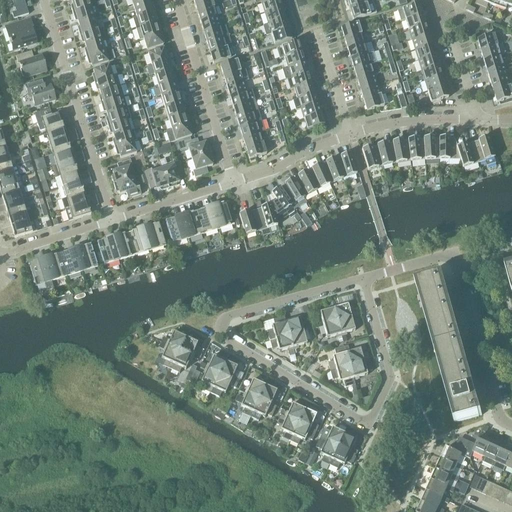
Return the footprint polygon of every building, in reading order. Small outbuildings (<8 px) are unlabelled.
[(1,0),(3,5),(13,2),(16,12),(12,14),(13,19),(28,15),(23,0),(1,0)] [(71,9),(72,14),(91,8),(88,0),(78,0),(71,2),(73,8),(71,9)] [(199,0),(194,2),(197,13),(214,7),(211,0),(199,0)] [(273,0),(261,4),(264,14),(282,9),(278,0),(273,0)] [(346,0),(350,10),(373,3),(371,0),(346,0)] [(505,10),(507,6),(508,0),(489,0),(488,4),(494,6),(505,10)] [(133,7),(136,18),(155,12),(153,8),(151,8),(149,2),(133,7)] [(373,3),(350,10),(353,21),(376,14),(373,3)] [(400,22),(405,21),(422,15),(419,4),(397,11),(400,22)] [(467,6),(465,10),(473,14),(475,10),(467,6)] [(197,13),(200,23),(217,18),(214,7),(197,13)] [(77,18),(78,24),(94,19),(91,8),(72,14),(74,19),(77,18)] [(264,14),(268,25),(285,19),(282,9),(264,14)] [(133,19),(136,30),(156,24),(154,18),(156,17),(155,12),(136,18),(133,19)] [(405,21),(408,31),(425,25),(422,15),(405,21)] [(200,23),(203,33),(220,28),(217,18),(200,23)] [(78,31),(79,36),(98,30),(94,19),(78,24),(80,30),(78,31)] [(266,36),(271,35),(288,30),(285,19),(268,25),(263,26),(266,36)] [(31,33),(30,29),(32,28),(30,20),(5,27),(10,42),(9,42),(10,45),(11,45),(13,52),(36,45),(32,33),(31,33)] [(341,29),(344,40),(361,34),(358,23),(341,29)] [(139,41),(143,40),(162,34),(160,29),(158,29),(156,24),(136,30),(139,41)] [(408,31),(411,41),(429,36),(425,25),(408,31)] [(203,33),(206,44),(224,38),(220,28),(203,33)] [(83,40),(85,46),(101,41),(98,30),(79,36),(81,40),(83,40)] [(288,30),(271,35),(274,46),(291,40),(288,30)] [(162,34),(143,40),(147,51),(163,46),(161,40),(163,39),(162,34)] [(344,40),(347,50),(364,45),(361,34),(344,40)] [(477,41),(480,51),(497,46),(494,35),(477,41)] [(411,41),(415,51),(432,46),(429,36),(411,41)] [(210,54),(227,49),(232,47),(229,37),(224,38),(206,44),(210,54)] [(84,53),(86,58),(104,52),(101,41),(85,46),(87,51),(84,53)] [(280,60),(284,58),(301,53),(298,42),(276,49),(280,60)] [(347,50),(350,60),(368,55),(364,45),(347,50)] [(415,51),(418,62),(435,56),(432,46),(415,51)] [(480,51),(483,62),(500,56),(497,46),(480,51)] [(148,54),(151,65),(170,60),(168,55),(165,55),(164,49),(148,54)] [(227,49),(210,54),(213,65),(230,59),(227,49)] [(104,52),(86,58),(87,62),(90,62),(92,68),(108,63),(113,62),(109,50),(104,52)] [(15,57),(18,64),(19,64),(21,69),(20,69),(21,70),(24,79),(46,72),(41,56),(30,60),(27,53),(15,57)] [(284,58),(287,68),(305,63),(301,53),(284,58)] [(354,70),(371,65),(376,63),(373,53),(368,55),(350,60),(354,70)] [(255,62),(257,67),(261,65),(259,60),(258,55),(253,56),(254,62),(255,62)] [(418,62),(421,72),(438,67),(435,56),(418,62)] [(483,62),(486,72),(504,67),(500,56),(483,62)] [(151,65),(155,76),(171,71),(169,66),(171,64),(170,60),(151,65)] [(220,66),(223,77),(240,72),(237,61),(220,66)] [(287,68),(291,79),(308,73),(305,63),(287,68)] [(354,70),(357,81),(374,75),(371,65),(354,70)] [(92,78),(94,83),(112,77),(109,66),(93,71),(95,77),(92,78)] [(421,72),(424,82),(441,77),(438,67),(421,72)] [(486,72),(490,82),(507,77),(504,67),(486,72)] [(226,87),(244,82),(249,81),(245,70),(240,72),(223,77),(226,87)] [(155,76),(158,87),(176,81),(175,77),(172,77),(171,71),(155,76)] [(290,90),(294,89),(311,84),(308,73),(291,79),(286,80),(290,90)] [(357,81),(360,91),(377,86),(374,75),(357,81)] [(100,93),(116,88),(120,87),(117,76),(112,77),(94,83),(95,88),(98,88),(100,93)] [(424,82),(427,93),(445,87),(441,77),(424,82)] [(490,82),(493,93),(510,87),(507,77),(490,82)] [(158,87),(161,98),(177,93),(176,87),(178,86),(176,81),(158,87)] [(41,89),(39,82),(25,86),(28,97),(31,96),(33,101),(34,100),(35,105),(34,105),(35,108),(55,101),(50,86),(41,89)] [(226,87),(230,98),(247,92),(244,82),(226,87)] [(294,89),(297,99),(314,94),(311,84),(294,89)] [(360,91),(363,101),(380,96),(377,86),(360,91)] [(445,87),(427,93),(431,104),(448,98),(445,87)] [(511,93),(510,87),(493,93),(496,103),(511,98),(511,93)] [(99,100),(101,105),(119,99),(116,88),(100,93),(101,99),(99,100)] [(230,98),(233,108),(255,101),(252,91),(247,92),(230,98)] [(161,98),(165,109),(183,103),(182,98),(179,98),(177,93),(161,98)] [(295,111),(300,110),(318,104),(314,94),(297,99),(292,101),(295,111)] [(407,108),(403,95),(397,97),(401,110),(407,108)] [(406,97),(410,109),(415,107),(412,95),(406,97)] [(380,96),(363,101),(367,112),(384,107),(380,96)] [(105,109),(107,115),(127,109),(123,98),(119,99),(101,105),(102,110),(105,109)] [(233,108),(236,118),(258,111),(255,101),(233,108)] [(165,109),(168,120),(184,115),(183,110),(185,108),(183,103),(165,109)] [(300,110),(304,120),(321,115),(318,104),(300,110)] [(44,130),(46,133),(63,128),(60,116),(52,118),(51,115),(50,109),(39,112),(42,122),(37,124),(40,131),(44,130)] [(106,122),(107,127),(126,121),(130,120),(127,109),(107,115),(108,121),(106,122)] [(236,118),(239,129),(262,122),(258,111),(236,118)] [(168,120),(172,131),(190,125),(189,120),(186,120),(184,115),(168,120)] [(321,115),(304,120),(307,131),(324,125),(321,115)] [(112,131),(113,137),(129,132),(126,121),(107,127),(109,131),(112,131)] [(242,139),(260,134),(265,132),(262,122),(239,129),(242,139)] [(190,125),(172,131),(175,142),(191,137),(189,131),(191,129),(190,125)] [(46,133),(49,144),(67,138),(63,128),(46,133)] [(114,148),(133,143),(137,141),(133,131),(129,132),(113,137),(115,142),(113,144),(114,148)] [(242,139),(245,149),(263,144),(260,134),(242,139)] [(49,144),(52,155),(70,149),(67,138),(49,144)] [(482,140),(472,143),(478,164),(485,162),(486,166),(495,164),(494,159),(488,138),(482,140)] [(423,139),(423,140),(425,161),(424,161),(439,160),(439,139),(429,140),(429,139),(423,139)] [(439,139),(439,160),(439,161),(460,161),(457,147),(454,139),(445,139),(439,139)] [(188,149),(192,160),(211,154),(210,149),(207,150),(205,144),(199,146),(197,140),(184,144),(186,150),(188,149)] [(407,140),(408,141),(410,162),(424,161),(425,161),(423,140),(413,141),(413,140),(407,140)] [(392,143),(392,144),(396,164),(396,165),(410,162),(408,141),(398,143),(398,142),(392,143)] [(133,143),(114,148),(116,153),(118,153),(120,159),(136,154),(133,143)] [(462,146),(457,147),(460,161),(462,169),(478,164),(472,143),(462,147),(462,146)] [(169,144),(152,149),(155,157),(172,152),(169,144)] [(263,144),(245,149),(249,160),(266,155),(263,144)] [(376,146),(377,147),(382,167),(382,168),(396,164),(392,144),(382,146),(382,145),(376,146)] [(0,147),(0,159),(8,157),(5,146),(0,147)] [(377,147),(367,149),(361,150),(368,171),(382,167),(377,147)] [(52,155),(56,166),(74,160),(70,149),(52,155)] [(211,154),(192,160),(195,171),(192,172),(195,178),(208,174),(206,168),(212,166),(210,160),(213,159),(211,154)] [(345,157),(335,160),(342,179),(343,179),(356,175),(350,154),(344,156),(345,157)] [(0,159),(0,171),(12,168),(8,157),(0,159)] [(330,162),(321,166),(320,166),(329,185),(343,180),(343,179),(342,179),(335,160),(335,159),(329,161),(330,162)] [(34,161),(33,161),(36,171),(37,171),(42,169),(37,160),(34,161)] [(56,166),(59,177),(77,171),(74,160),(56,166)] [(112,180),(113,185),(133,178),(133,179),(139,177),(135,165),(132,166),(130,160),(117,164),(119,170),(112,172),(114,178),(112,180)] [(173,166),(162,169),(168,189),(173,188),(173,185),(179,183),(177,177),(183,175),(179,162),(172,164),(173,166)] [(315,168),(307,173),(306,173),(316,191),(317,191),(330,185),(329,185),(320,166),(321,166),(320,165),(315,168)] [(0,171),(0,183),(20,177),(16,166),(12,168),(0,171)] [(168,189),(162,169),(152,173),(151,170),(144,173),(150,190),(156,188),(156,190),(162,188),(164,191),(168,189)] [(37,171),(40,183),(45,181),(42,170),(37,171)] [(59,177),(62,188),(80,182),(77,171),(59,177)] [(302,175),(293,180),(293,181),(304,198),(317,191),(316,191),(306,173),(307,173),(306,172),(301,175),(302,175)] [(139,177),(142,186),(145,186),(147,185),(144,176),(139,177)] [(0,183),(0,192),(1,195),(23,188),(20,177),(0,183)] [(133,178),(113,185),(115,189),(117,189),(119,195),(126,193),(128,199),(141,195),(139,188),(136,189),(133,179),(133,178)] [(288,183),(280,189),(291,206),(292,206),(295,211),(299,209),(300,209),(306,205),(307,204),(303,199),(304,198),(293,181),(293,180),(288,183)] [(45,181),(40,183),(44,194),(49,192),(45,181)] [(58,189),(61,200),(84,193),(80,182),(62,188),(58,189)] [(1,195),(4,206),(26,199),(23,188),(1,195)] [(267,198),(269,206),(274,219),(275,218),(292,206),(291,206),(280,189),(280,188),(275,192),(267,198)] [(61,200),(65,211),(87,204),(84,193),(61,200)] [(7,217),(25,211),(30,210),(26,199),(4,206),(7,217)] [(220,206),(211,209),(218,230),(234,225),(233,225),(227,204),(227,203),(220,205),(220,206)] [(87,204),(65,211),(68,222),(91,215),(87,204)] [(265,208),(255,211),(261,231),(277,226),(275,218),(274,219),(269,206),(265,207),(265,208)] [(203,210),(196,212),(203,235),(218,230),(211,209),(203,212),(202,211),(203,211),(203,210)] [(7,217),(11,228),(29,222),(25,211),(7,217)] [(261,231),(255,211),(244,214),(244,213),(239,215),(245,236),(261,231)] [(190,216),(181,218),(188,240),(203,235),(196,212),(189,214),(189,215),(190,215),(190,216)] [(299,218),(300,220),(305,227),(306,229),(311,226),(310,223),(304,215),(299,218)] [(188,240),(181,218),(172,221),(172,220),(165,222),(165,223),(166,223),(172,244),(188,240)] [(29,222),(11,228),(14,239),(37,232),(33,221),(29,222)] [(152,227),(143,230),(150,251),(165,246),(158,225),(159,225),(159,224),(151,226),(152,227)] [(134,232),(128,234),(135,256),(150,251),(143,230),(134,233),(134,232)] [(122,237),(113,240),(119,261),(135,256),(128,234),(121,236),(122,236),(122,237)] [(119,261),(113,240),(104,242),(104,241),(97,243),(97,244),(104,265),(103,265),(104,266),(119,261)] [(84,249),(75,251),(81,273),(97,268),(97,267),(90,246),(90,245),(83,248),(84,248),(84,249)] [(66,253),(59,255),(66,277),(81,273),(75,251),(66,254),(66,253)] [(53,258),(44,261),(51,282),(66,277),(59,255),(53,257),(53,258),(53,257),(53,258)] [(51,282),(44,261),(36,264),(35,263),(36,263),(35,262),(28,265),(29,265),(35,286),(35,287),(44,284),(47,291),(54,289),(51,282)] [(450,312),(440,277),(418,283),(457,423),(479,417),(475,402),(478,401),(478,402),(479,402),(476,391),(475,391),(475,392),(472,393),(450,312)] [(336,306),(333,307),(337,322),(351,318),(348,307),(348,305),(346,306),(337,309),(336,306)] [(320,314),(323,326),(337,322),(333,307),(330,308),(330,311),(321,313),(320,313),(320,315),(320,314)] [(275,340),(289,336),(285,321),(284,317),(273,320),(275,326),(272,327),(272,326),(271,327),(272,328),(272,330),(267,332),(269,341),(275,340)] [(351,318),(337,322),(341,337),(345,336),(344,334),(354,331),(354,332),(355,331),(355,330),(354,330),(351,318)] [(289,336),(303,332),(309,330),(306,322),(300,323),(300,320),(299,319),(298,319),(298,320),(289,322),(288,320),(285,321),(289,336)] [(337,322),(323,326),(327,338),(326,338),(327,339),(328,339),(337,336),(338,338),(341,337),(337,322)] [(161,343),(165,345),(179,351),(188,333),(179,329),(177,335),(174,333),(173,333),(172,334),(173,334),(168,343),(162,340),(161,343)] [(303,332),(289,336),(293,351),(296,350),(296,348),(305,345),(307,345),(306,344),(303,332)] [(188,333),(179,351),(193,358),(195,355),(193,354),(197,345),(197,344),(196,343),(193,342),(196,337),(188,333)] [(289,336),(275,340),(269,341),(271,349),(272,350),(273,350),(277,348),(278,351),(278,353),(280,352),(287,350),(289,357),(294,355),(293,351),(289,336)] [(163,367),(171,370),(179,351),(165,345),(164,348),(166,349),(165,351),(161,358),(161,359),(162,360),(162,359),(165,361),(163,365),(162,366),(163,367)] [(347,347),(344,348),(350,367),(363,363),(363,362),(360,351),(360,350),(359,350),(349,353),(347,347)] [(327,364),(330,372),(350,367),(344,348),(334,350),(336,357),(333,358),(333,357),(332,358),(332,359),(333,362),(327,364)] [(179,351),(171,370),(178,373),(179,374),(179,373),(181,368),(184,370),(185,370),(186,369),(185,369),(190,360),(192,361),(193,358),(179,351)] [(206,366),(205,369),(219,375),(225,362),(227,357),(219,353),(217,359),(214,357),(213,357),(212,358),(208,367),(206,366)] [(363,363),(350,367),(354,382),(357,381),(356,378),(366,376),(367,376),(367,374),(366,373),(372,371),(369,361),(363,362),(363,363)] [(225,362),(219,375),(233,382),(234,379),(232,378),(236,369),(237,369),(237,368),(236,367),(236,368),(225,362)] [(350,367),(330,372),(332,381),(338,379),(339,382),(339,384),(340,383),(343,382),(345,389),(355,386),(354,382),(350,367)] [(200,390),(210,394),(219,375),(205,369),(203,372),(205,373),(201,382),(201,383),(202,384),(202,383),(203,384),(200,390)] [(314,372),(311,377),(318,381),(321,376),(314,372)] [(219,375),(210,394),(218,398),(220,392),(224,394),(225,394),(225,393),(229,384),(231,385),(233,382),(219,375)] [(246,390),(244,393),(258,399),(264,386),(253,381),(252,381),(252,382),(248,391),(246,390)] [(264,386),(258,399),(273,406),(274,403),(272,402),(276,393),(277,392),(276,391),(264,386)] [(242,414),(250,418),(258,399),(244,393),(243,396),(245,397),(241,406),(240,407),(241,408),(241,407),(244,409),(242,414)] [(237,396),(234,401),(241,404),(243,399),(237,396)] [(360,406),(360,405),(359,400),(358,396),(353,397),(350,401),(360,406)] [(359,400),(360,405),(365,408),(370,397),(359,400)] [(273,406),(258,399),(250,418),(258,422),(261,416),(264,418),(265,418),(265,417),(266,415),(271,418),(276,407),(273,406)] [(278,414),(281,416),(298,423),(304,410),(293,405),(292,405),(291,406),(292,406),(288,415),(285,414),(284,411),(280,410),(278,414)] [(304,410),(298,423),(316,432),(318,427),(312,424),(316,417),(316,416),(315,415),(304,410)] [(281,438),(290,442),(298,423),(281,416),(276,425),(282,428),(281,430),(280,430),(280,431),(281,432),(281,431),(284,433),(281,438)] [(298,423),(290,442),(298,446),(300,440),(303,441),(303,442),(304,442),(305,441),(306,438),(312,441),(316,432),(298,423)] [(324,429),(319,439),(338,447),(344,434),(333,429),(332,428),(331,430),(330,432),(324,429)] [(344,434),(338,447),(352,454),(353,451),(351,450),(355,441),(356,440),(355,439),(344,434)] [(473,453),(484,458),(491,442),(480,437),(476,446),(473,453)] [(338,447),(319,439),(315,448),(322,451),(320,454),(319,455),(321,456),(321,455),(324,457),(321,462),(329,466),(338,447)] [(476,446),(459,439),(453,451),(453,452),(462,456),(470,460),(473,453),(476,446)] [(484,458),(495,463),(502,447),(503,444),(496,441),(495,444),(491,442),(484,458)] [(311,453),(315,444),(312,443),(308,445),(306,451),(311,453)] [(352,454),(338,447),(329,466),(337,470),(340,464),(343,466),(344,466),(344,465),(345,463),(351,465),(355,455),(352,454)] [(495,463),(506,468),(511,454),(511,451),(502,447),(495,463)] [(446,448),(441,459),(457,466),(456,468),(463,471),(464,467),(458,464),(462,456),(453,452),(453,451),(446,448)] [(299,462),(313,466),(317,453),(311,452),(310,456),(301,453),(299,462)] [(441,459),(436,470),(452,477),(451,479),(458,482),(459,478),(453,475),(456,468),(457,466),(441,459)] [(436,470),(431,481),(447,488),(446,490),(453,493),(454,489),(448,486),(451,479),(452,477),(436,470)] [(470,488),(476,491),(481,479),(476,476),(470,488)] [(476,491),(481,493),(486,481),(481,479),(476,491)] [(431,481),(426,492),(442,499),(441,501),(448,504),(449,500),(443,497),(446,490),(447,488),(431,481)] [(481,493),(486,495),(491,484),(486,481),(481,493)] [(491,484),(486,495),(491,498),(497,486),(491,484)] [(493,499),(499,501),(504,489),(499,487),(493,499)] [(499,501),(504,504),(509,492),(504,489),(499,501)] [(426,492),(421,503),(437,510),(436,511),(444,511),(438,508),(441,501),(442,499),(426,492)] [(417,511),(436,511),(437,510),(421,503),(417,511)]
